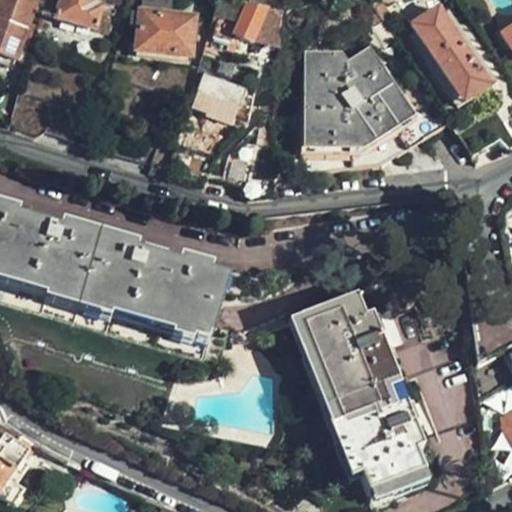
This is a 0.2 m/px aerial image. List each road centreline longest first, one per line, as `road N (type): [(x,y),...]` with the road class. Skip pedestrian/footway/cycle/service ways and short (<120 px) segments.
road 1 (residential): [(0,146),(259,212),(447,187),(488,192)]
road 2 (residential): [(197,511),(28,433),(0,410)]
road 3 (residential): [(511,304),(496,291),(491,272),(488,192)]
